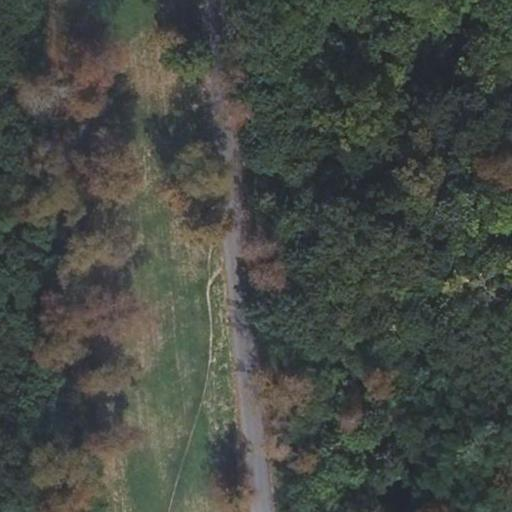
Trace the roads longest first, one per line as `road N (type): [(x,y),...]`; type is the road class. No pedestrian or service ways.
road 1 (unclassified): [(205,0),(264,511)]
road 2 (track): [(82,511),(44,0)]
road 3 (track): [(331,0),(277,149),(253,170),(222,179)]
